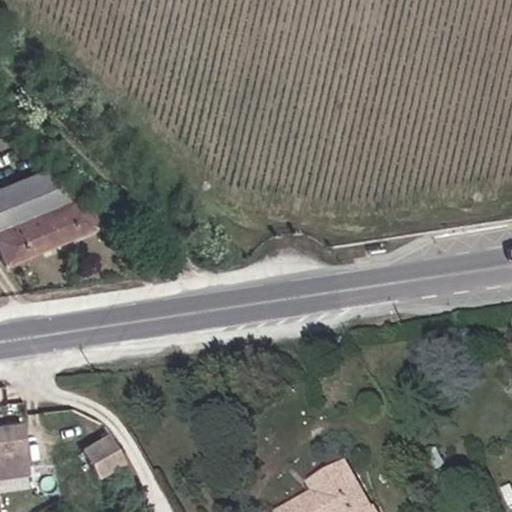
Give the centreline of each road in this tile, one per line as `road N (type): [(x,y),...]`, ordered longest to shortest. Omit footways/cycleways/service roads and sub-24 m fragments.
road 1 (primary): [(0,342),(511,264)]
road 2 (unknown): [(24,338),(44,383),(108,409),(123,426),(172,511)]
